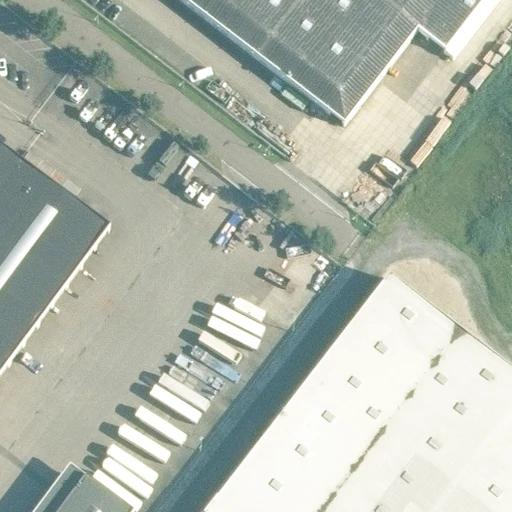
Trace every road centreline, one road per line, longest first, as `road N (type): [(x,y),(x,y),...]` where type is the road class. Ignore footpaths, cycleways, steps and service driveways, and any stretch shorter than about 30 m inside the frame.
road 1 (unknown): [(0,97),(134,191),(166,250),(153,305),(4,511)]
road 2 (unclassified): [(339,242),(29,0)]
